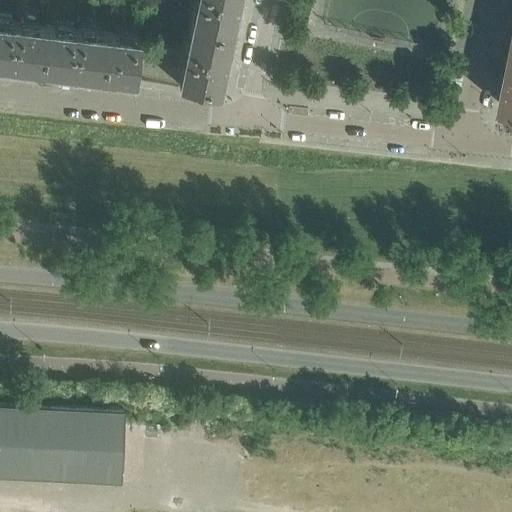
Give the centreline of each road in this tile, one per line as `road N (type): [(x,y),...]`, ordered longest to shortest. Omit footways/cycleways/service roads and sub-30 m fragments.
road 1 (secondary): [(511,331),(0,278)]
road 2 (secondary): [(0,333),(511,385)]
road 3 (unclassified): [(0,91),(248,119)]
road 4 (residential): [(248,119),(462,143)]
road 5 (residential): [(462,143),(492,0)]
road 6 (residential): [(270,0),(248,119)]
